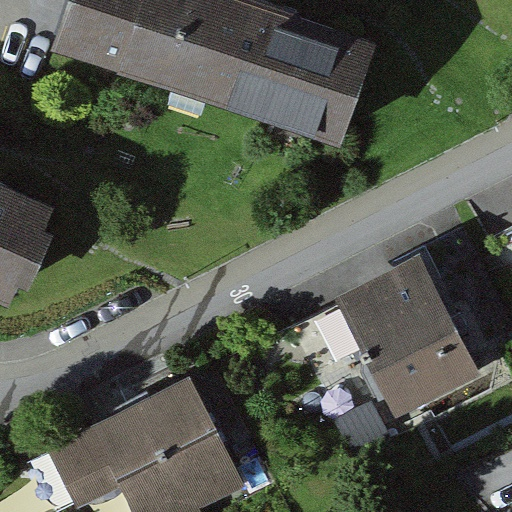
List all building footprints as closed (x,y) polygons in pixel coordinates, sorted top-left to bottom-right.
[(267,0),(69,0),(57,38),(338,134),(370,40),(296,15),(298,10),(267,0)] [(0,286),(7,290),(47,204),(0,182),(0,286)] [(511,232),(493,243),(511,278),(511,232)] [(450,318),(421,261),(292,327),(319,379),(370,353),(376,364),(367,368),(382,397),(391,392),(396,404),(474,364),(459,336),(471,330),(461,312),(450,318)] [(188,380),(58,444),(84,496),(129,474),(145,506),(142,508),(143,511),(196,511),(191,502),(237,479),(188,380)] [(374,404),(336,422),(351,452),(389,433),(374,404)]
